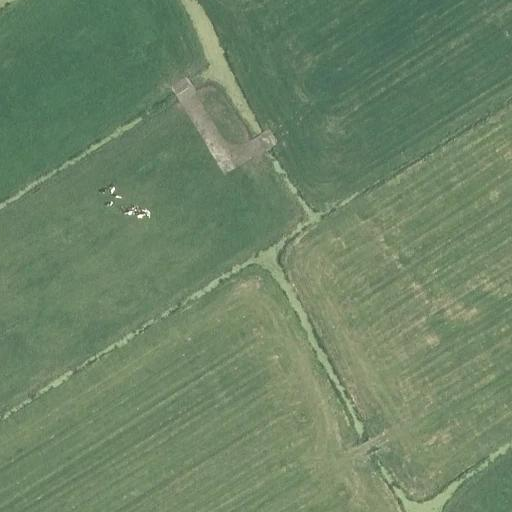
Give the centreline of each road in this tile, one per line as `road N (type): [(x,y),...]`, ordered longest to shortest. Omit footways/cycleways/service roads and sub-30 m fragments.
road 1 (track): [(176,81),(227,162),(272,138),(452,0)]
road 2 (track): [(176,81),(143,46),(87,42),(0,66)]
